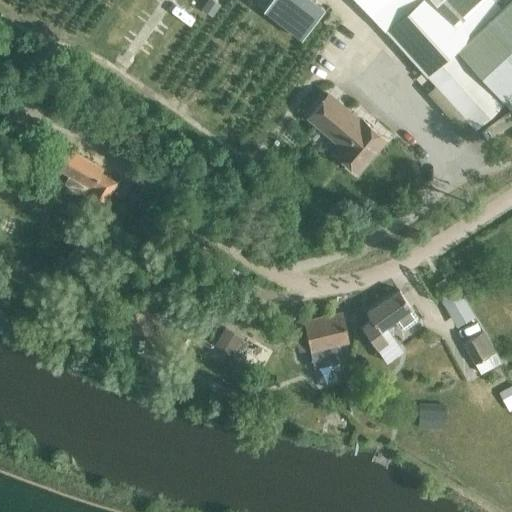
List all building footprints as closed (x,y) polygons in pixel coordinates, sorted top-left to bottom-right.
[(213,0),(208,0),(203,7),(213,15),(220,5),(213,0)] [(511,0),(358,0),(476,131),(505,105),(506,104),(511,110),(511,0)] [(330,11),(323,21),(331,27),(338,18),(330,11)] [(335,154),(356,172),(385,138),(362,119),(360,121),(327,93),(308,116),(342,145),(335,154)] [(71,149),(59,168),(68,174),(63,184),(86,198),(90,191),(105,200),(116,182),(100,172),(103,168),(71,149)] [(438,281),(435,283),(440,290),(449,285),(444,277),(442,278),(438,281)] [(173,291),(177,289),(178,286),(177,282),(173,280),(169,282),(168,286),(170,290),(173,291)] [(438,295),(455,324),(474,313),(458,284),(438,295)] [(399,289),(366,310),(371,318),(361,325),(376,347),(387,339),(380,329),(393,319),(399,327),(404,328),(415,321),(416,315),(410,307),(399,289)] [(298,338),(296,339),(299,352),(310,350),(314,366),(339,360),(335,344),(348,341),(342,312),(304,321),(307,336),(298,338)] [(236,346),(241,349),(246,341),(241,338),(224,328),(216,342),(232,352),(236,346)] [(478,333),(463,342),(475,363),(480,372),(501,360),(495,351),(489,354),(478,333)] [(511,386),(499,394),(509,412),(511,410),(511,386)] [(352,413),(367,408),(362,394),(348,399),(352,413)] [(419,403),(419,427),(443,427),(443,404),(419,403)] [(338,410),(331,417),(339,425),(346,419),(338,410)]
